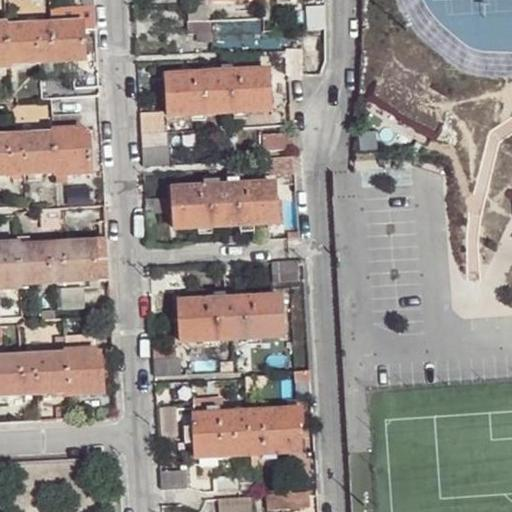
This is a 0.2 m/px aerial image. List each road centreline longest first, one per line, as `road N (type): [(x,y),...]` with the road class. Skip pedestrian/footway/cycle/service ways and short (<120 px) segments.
road 1 (residential): [(346,0),(342,141),(316,175),(318,252)]
road 2 (residential): [(318,252),(333,511)]
road 3 (residential): [(116,0),(131,258)]
road 4 (residential): [(131,258),(318,252)]
road 5 (residential): [(131,258),(142,436)]
road 6 (residential): [(0,439),(142,436)]
